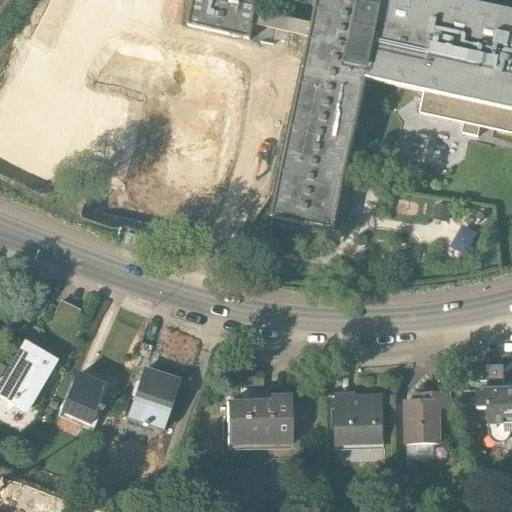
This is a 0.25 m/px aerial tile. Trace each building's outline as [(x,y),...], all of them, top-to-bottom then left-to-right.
[(192,0),(187,26),(248,39),(251,25),(253,17),(254,10),(256,0),(192,0)] [(511,13),(505,12),(496,9),(488,8),(453,0),(319,0),(314,23),(313,31),(311,38),(308,52),(271,217),(330,230),(341,180),(364,79),(423,91),(421,96),(418,112),(461,121),(460,126),(459,131),(476,135),(477,130),(478,125),(492,128),(511,132),(511,13)] [(253,17),(251,25),(282,32),(311,38),(313,31),(314,23),(292,18),(286,17),(254,10),(253,17)] [(24,342),(0,382),(0,396),(26,413),(57,361),(24,342)] [(143,344),(136,366),(142,368),(149,370),(156,348),(143,344)] [(511,433),(511,361),(504,369),(504,392),(471,392),(471,412),(484,412),(484,433),(511,433)] [(142,368),(126,419),(163,430),(179,380),(149,370),(142,368)] [(471,370),(471,392),(504,392),(504,369),(471,370)] [(87,432),(107,386),(76,373),(56,418),(87,432)] [(380,394),(327,396),(329,449),(382,448),(380,394)] [(427,403),(400,404),(402,445),(440,443),(439,412),(452,411),(451,394),(427,395),(427,403)] [(270,401),(227,402),(227,445),(291,444),(291,396),(270,396),(270,401)]
